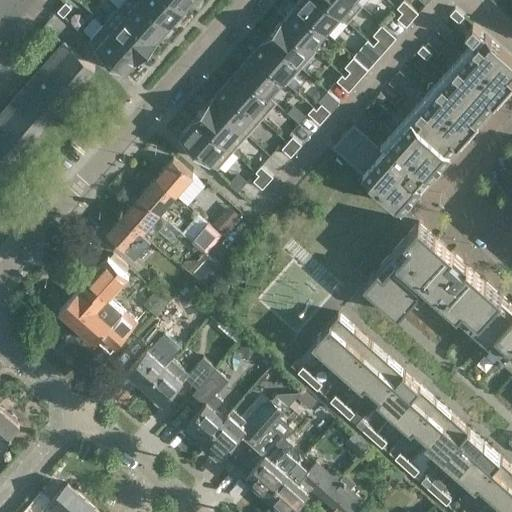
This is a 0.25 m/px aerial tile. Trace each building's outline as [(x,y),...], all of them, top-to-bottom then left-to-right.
[(170,23),(143,0),(123,0),(118,6),(155,40),(170,23)] [(185,7),(177,0),(143,0),(170,23),(185,7)] [(347,21),(324,0),(298,0),(295,3),(326,30),(339,15),(347,22),(347,21)] [(362,4),(356,0),(324,0),(347,21),(362,4)] [(411,19),(418,12),(405,0),(402,0),(397,6),(402,11),(411,19)] [(71,7),(65,1),(57,10),(63,15),(71,7)] [(326,30),(295,3),(281,20),(315,50),(316,49),(312,46),(326,30)] [(155,40),(118,6),(103,23),(141,56),(155,40)] [(459,21),(464,15),(455,7),(450,13),(459,21)] [(411,19),(402,11),(397,17),(406,25),(411,19)] [(315,50),(281,20),(267,36),(301,66),(315,50)] [(141,56),(103,23),(89,39),(126,72),(135,62),(135,63),(141,56)] [(402,205),(511,80),(511,57),(485,34),(478,41),(475,37),(481,30),(473,23),(466,31),(477,42),(383,148),(354,122),(333,145),(402,205)] [(301,66),(267,36),(260,43),(252,52),(286,82),(301,66)] [(378,38),(373,44),(382,52),(388,46),(378,38)] [(63,41),(0,112),(0,135),(19,153),(94,68),(63,41)] [(382,52),(373,44),(368,50),(377,58),(382,52)] [(426,58),(432,52),(423,44),(417,50),(426,58)] [(286,82),(252,52),(238,68),(276,101),(277,100),(269,94),(282,80),(286,83),(286,82)] [(276,101),(238,68),(224,84),(261,118),(276,101)] [(350,70),(345,76),(354,84),(359,78),(350,70)] [(354,84),(345,76),(342,73),(337,79),(349,90),(354,84)] [(261,118),(224,84),(209,100),(247,134),(261,118)] [(247,134),(209,100),(195,116),(233,150),(247,134)] [(322,102),(316,108),(325,116),(331,110),(322,102)] [(325,116),(316,108),(313,105),(308,112),(320,122),(325,116)] [(233,150),(195,116),(180,134),(217,167),(233,150)] [(0,174),(19,153),(0,135),(0,174)] [(293,135),(287,141),(296,149),(302,143),(293,135)] [(296,149),(287,141),(282,147),(291,155),(296,149)] [(175,193),(192,174),(172,157),(156,176),(175,193)] [(255,171),(258,173),(268,182),(273,175),(261,165),(255,171)] [(262,187),(268,182),(258,173),(253,179),(262,187)] [(175,193),(156,176),(139,194),(166,217),(167,216),(160,210),(175,193)] [(166,217),(139,194),(123,212),(170,254),(179,244),(158,226),(166,217)] [(223,232),(239,214),(228,204),(212,222),(223,232)] [(198,209),(185,229),(194,235),(207,215),(198,209)] [(170,254),(123,212),(107,231),(126,249),(135,239),(156,257),(163,262),(170,254)] [(192,239),(205,251),(221,232),(207,220),(192,239)] [(473,326),(501,294),(442,242),(418,220),(364,282),(398,313),(425,283),(473,326)] [(95,342),(98,339),(110,350),(115,345),(116,346),(138,321),(114,300),(104,312),(94,304),(100,297),(105,302),(130,274),(109,254),(59,310),(95,342)] [(193,272),(209,286),(225,268),(209,254),(193,272)] [(173,285),(157,271),(149,282),(156,288),(165,295),(169,299),(177,290),(172,286),(173,285)] [(156,314),(169,300),(156,288),(143,302),(156,314)] [(511,314),(511,303),(501,294),(473,326),(489,340),(511,314)] [(329,354),(354,325),(338,311),(312,340),(329,354)] [(506,354),(511,347),(511,314),(489,340),(506,354)] [(127,369),(145,386),(166,362),(157,355),(169,341),(161,334),(166,329),(156,321),(142,337),(150,344),(127,369)] [(345,368),(370,340),(354,325),(329,354),(345,368)] [(361,383),(387,354),(370,340),(345,368),(361,383)] [(378,397),(403,369),(387,354),(361,383),(378,397)] [(166,362),(145,386),(163,402),(186,377),(194,384),(208,368),(199,360),(191,369),(184,363),(176,372),(166,362)] [(308,378),(313,373),(303,364),(299,370),(308,378)] [(210,398),(229,377),(216,366),(210,373),(209,373),(197,387),(210,398)] [(394,412),(419,383),(403,369),(378,397),(394,412)] [(318,387),(323,382),(313,373),(308,378),(318,387)] [(410,426),(435,398),(419,383),(394,412),(410,426)] [(340,407),(345,402),(336,393),(331,398),(340,407)] [(256,439),(279,413),(283,408),(272,398),(249,423),(241,416),(234,423),(225,415),(204,439),(222,455),(245,429),(256,439)] [(427,440),(452,412),(435,398),(410,426),(427,440)] [(186,422),(204,439),(225,415),(207,399),(186,422)] [(350,416),(355,411),(345,402),(340,407),(350,416)] [(0,445),(19,425),(0,407),(0,445)] [(443,455),(468,427),(452,412),(427,440),(443,455)] [(286,436),(294,427),(279,413),(256,439),(252,444),(264,454),(244,477),(265,496),(285,474),(279,468),(283,463),(279,460),(294,443),(286,436)] [(373,436),(378,431),(368,422),(363,427),(373,436)] [(459,469),(484,441),(468,427),(443,455),(459,469)] [(369,444),(354,431),(344,441),(360,455),(369,444)] [(382,445),(387,440),(378,431),(373,436),(382,445)] [(471,488),(501,455),(484,441),(459,469),(455,474),(471,488)] [(405,465),(410,460),(400,451),(395,456),(405,465)] [(491,499),(511,475),(511,465),(501,455),(471,488),(472,489),(475,485),(491,499)] [(285,474),(265,496),(268,499),(266,501),(275,508),(276,506),(282,511),(288,511),(311,487),(323,498),(342,475),(321,456),(300,478),(296,475),(291,479),(285,474)] [(415,474),(419,469),(410,460),(405,465),(415,474)] [(330,511),(350,511),(363,497),(352,487),(356,482),(347,475),(345,478),(342,475),(323,498),(334,508),(330,511)] [(446,484),(436,475),(427,485),(437,494),(442,489),(446,484)] [(505,511),(508,511),(511,508),(511,475),(491,499),(505,511)] [(49,502),(60,511),(75,511),(86,500),(67,483),(49,502)] [(447,503),(452,497),(442,489),(437,494),(447,503)] [(98,511),(86,500),(75,511),(98,511)]
